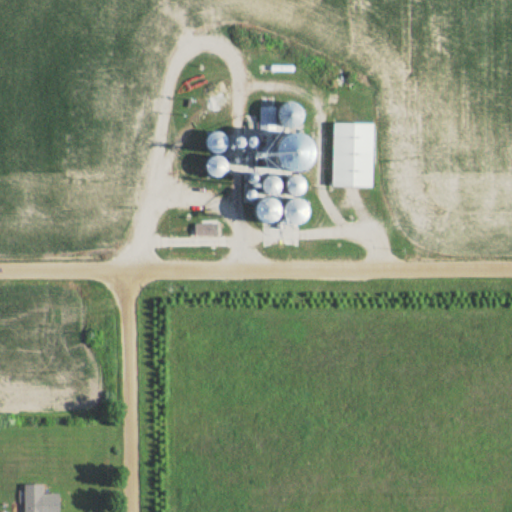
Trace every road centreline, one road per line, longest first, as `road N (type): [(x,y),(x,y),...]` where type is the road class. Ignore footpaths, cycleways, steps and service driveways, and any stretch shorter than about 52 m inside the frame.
road 1 (residential): [(0,267),(511,267)]
road 2 (residential): [(118,511),(115,267)]
